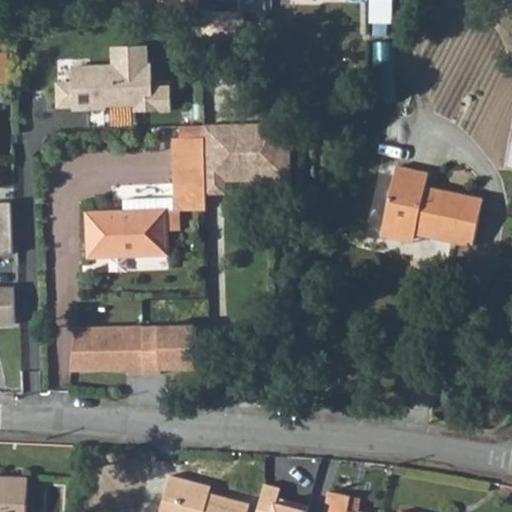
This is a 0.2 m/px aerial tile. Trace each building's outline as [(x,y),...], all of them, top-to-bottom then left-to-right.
[(123,0),(123,11),(154,10),(154,0),(123,0)] [(184,0),(154,0),(154,10),(184,11),(184,0)] [(196,0),(184,0),(184,11),(196,11),(196,0)] [(389,0),(369,0),(369,22),(389,22),(389,0)] [(232,13),(203,12),(202,47),(231,48),(232,13)] [(146,43),(65,48),(67,80),(54,81),(55,106),(72,105),(72,109),(134,105),(134,114),(174,112),(171,63),(148,64),(146,43)] [(0,84),(9,84),(9,53),(0,53),(0,84)] [(220,178),(220,122),(203,122),(203,136),(204,191),(220,191),(220,178)] [(271,122),(220,122),(220,178),(266,178),(266,191),(285,191),(286,137),(271,122)] [(90,256),(166,254),(166,231),(179,230),(178,209),(205,208),(204,191),(203,136),(178,137),(172,137),(175,197),(176,208),(123,209),(89,210),(90,256)] [(429,172),(406,167),(397,165),(382,235),(407,240),(409,232),(417,233),(474,245),(483,198),(426,185),(429,172)] [(122,199),(123,209),(176,208),(175,197),(122,199)] [(0,254),(13,254),(11,201),(0,201),(0,254)] [(414,242),(417,233),(409,232),(407,240),(414,242)] [(0,324),(13,325),(12,287),(0,287),(0,324)] [(139,327),(75,329),(69,371),(125,370),(126,374),(139,374),(139,327)] [(188,327),(139,327),(139,374),(156,374),(156,369),(203,369),(203,343),(188,343),(188,327)] [(246,511),(248,503),(209,492),(204,491),(205,483),(170,474),(163,499),(178,503),(175,511),(246,511)] [(0,511),(27,511),(28,478),(0,476),(0,511)] [(305,511),(307,505),(277,497),(279,488),(265,484),(257,511),(305,511)] [(348,508),(349,495),(327,491),(324,511),(364,511),(356,510),(348,508)] [(359,497),(349,495),(348,508),(356,510),(359,497)] [(159,511),(175,511),(178,503),(163,499),(159,511)]
